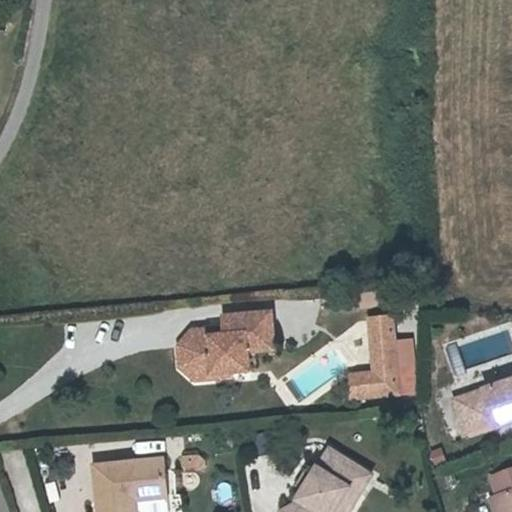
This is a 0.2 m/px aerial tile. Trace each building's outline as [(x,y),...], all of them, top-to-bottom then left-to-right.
[(214,377),(232,376),(251,374),(250,355),(276,353),(273,316),(225,320),(226,331),(227,336),(227,338),(212,340),(212,337),(196,339),(184,351),(186,368),(192,373),(213,372),(214,377)] [(373,336),(395,334),(394,320),(372,322),(373,336)] [(233,381),(232,376),(214,377),(213,372),(192,373),(186,368),(184,351),(196,339),(212,337),(212,340),(227,338),(227,336),(226,331),(193,334),(179,349),(181,370),(197,384),(233,381)] [(376,376),(399,373),(395,334),(373,336),(376,376)] [(511,372),(449,396),(460,426),(500,411),(503,418),(511,414),(511,372)] [(399,373),(376,376),(352,378),(354,401),(401,397),(399,373)] [(500,411),(493,414),(495,421),(503,418),(500,411)] [(338,511),(350,495),(359,501),(371,482),(360,474),(330,455),(311,483),(304,495),(295,509),(288,511),(338,511)] [(100,511),(141,511),(141,502),(147,502),(147,505),(170,503),(166,462),(97,469),(100,511)] [(491,492),(511,484),(511,463),(484,473),(491,492)] [(511,511),(511,484),(491,492),(484,494),(489,511),(511,511)] [(351,511),(359,501),(350,495),(338,511),(351,511)]
